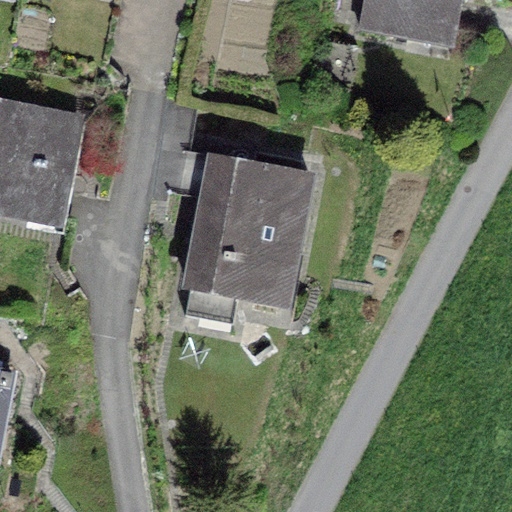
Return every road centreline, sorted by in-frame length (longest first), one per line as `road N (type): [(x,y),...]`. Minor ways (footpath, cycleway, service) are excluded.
road 1 (residential): [(142,511),(113,325),(166,0)]
road 2 (residential): [(321,511),(511,154)]
